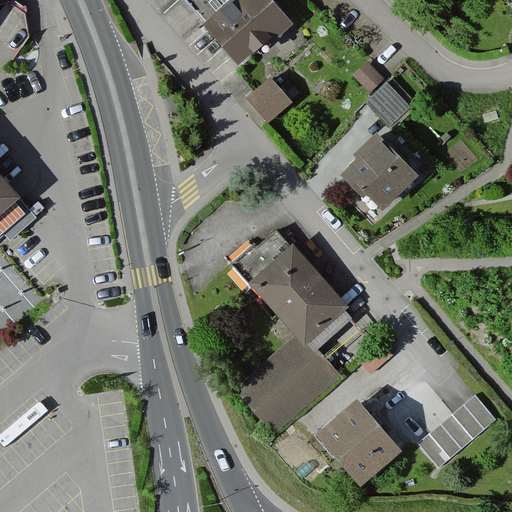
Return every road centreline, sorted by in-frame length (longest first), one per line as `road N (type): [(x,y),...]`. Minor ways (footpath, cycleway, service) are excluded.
road 1 (residential): [(255,149),(443,372)]
road 2 (secondary): [(247,510),(151,276)]
road 3 (secondary): [(151,276),(151,343),(178,511)]
road 4 (secondary): [(139,212),(112,93),(79,0)]
road 5 (residential): [(131,0),(255,149)]
road 6 (residential): [(255,149),(185,199),(139,212)]
